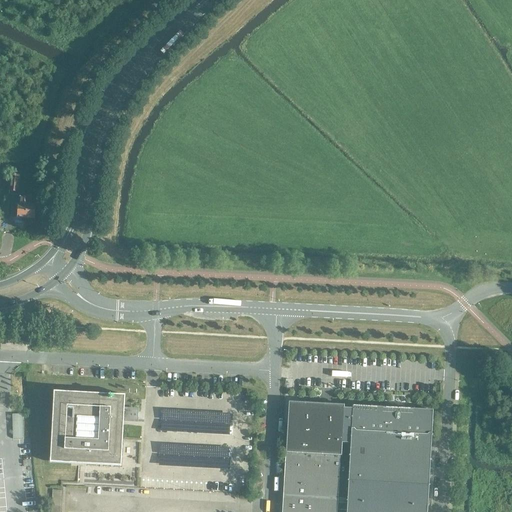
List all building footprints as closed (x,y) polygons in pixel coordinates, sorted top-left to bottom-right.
[(15,192),(20,192),(21,175),(11,174),(10,191),(15,192)] [(19,197),(19,204),(16,204),(15,210),(16,211),(18,211),(17,216),(16,219),(35,220),(35,218),(35,215),(40,215),(40,213),(40,208),(41,208),(41,206),(36,205),(31,205),(32,199),(30,199),(30,197),(28,197),(28,198),(19,197)] [(120,465),(122,422),(122,418),(135,419),(135,412),(123,411),(123,409),(123,397),(55,393),(52,462),(78,463),(120,465)] [(395,511),(396,503),(426,504),(428,503),(430,458),(431,456),(431,455),(431,443),(431,441),(432,439),(433,410),(352,406),(352,408),(344,408),(344,405),(288,402),(286,451),(287,452),(287,453),(285,453),(282,511),(337,511),(341,511),(343,511),(395,511)] [(130,410),(123,409),(123,411),(135,412),(135,419),(122,418),(122,422),(138,423),(139,410),(130,410)] [(23,415),(12,415),(13,439),(23,439),(23,415)] [(52,490),(52,507),(51,511),(61,511),(62,491),(52,490)] [(427,511),(428,503),(426,504),(396,503),(395,511),(427,511)]
